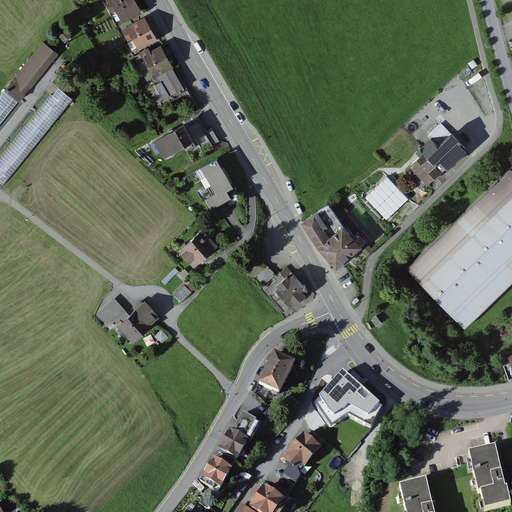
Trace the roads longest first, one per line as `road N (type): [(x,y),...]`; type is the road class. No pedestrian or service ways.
road 1 (tertiary): [(337,308),(159,0)]
road 2 (tertiary): [(337,308),(262,348),(163,511)]
road 3 (residential): [(344,322),(361,312),(372,259),(494,135)]
road 4 (tertiary): [(511,397),(456,403),(417,394),(373,362),(344,322)]
